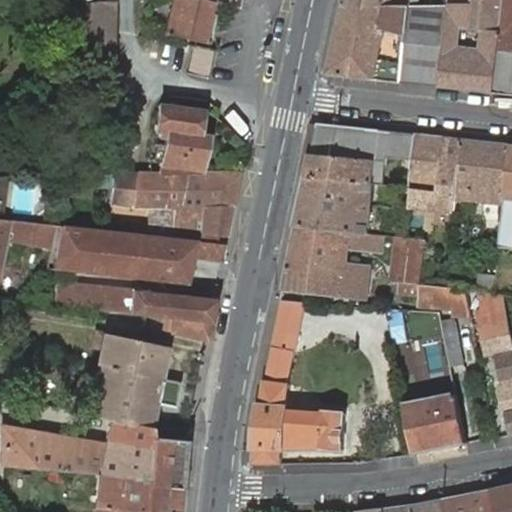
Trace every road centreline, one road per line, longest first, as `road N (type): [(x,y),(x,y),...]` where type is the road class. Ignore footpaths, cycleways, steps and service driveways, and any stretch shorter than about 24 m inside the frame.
road 1 (primary): [(293,91),(217,484)]
road 2 (residential): [(511,463),(350,489),(217,484)]
road 3 (residential): [(293,91),(511,119)]
